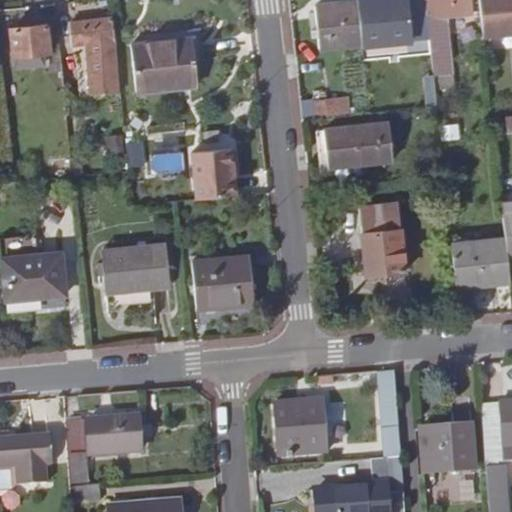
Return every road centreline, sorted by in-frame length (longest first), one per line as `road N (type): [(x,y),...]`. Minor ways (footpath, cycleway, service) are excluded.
road 1 (residential): [(302,353),(267,0)]
road 2 (residential): [(0,380),(228,360)]
road 3 (residential): [(302,353),(511,337)]
road 4 (residential): [(228,360),(239,511)]
